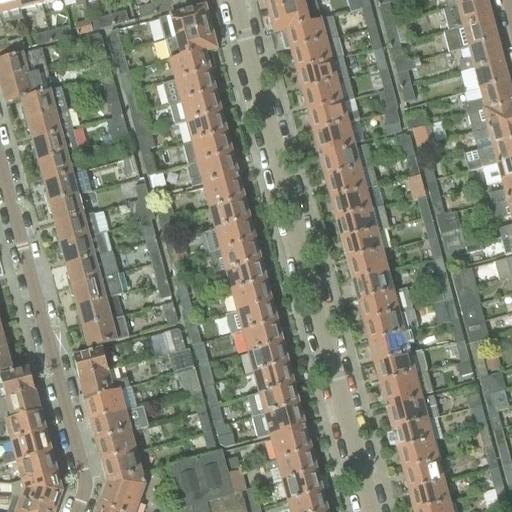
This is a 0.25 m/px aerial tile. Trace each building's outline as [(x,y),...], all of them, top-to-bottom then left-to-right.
[(0,0),(0,15),(0,17),(20,12),(17,0),(0,0)] [(17,0),(20,12),(41,6),(39,0),(17,0)] [(61,0),(62,1),(64,0),(73,0),(76,9),(85,7),(83,0),(61,0)] [(196,5),(195,0),(179,0),(182,9),(196,5)] [(263,0),(268,15),(302,6),(314,3),(313,0),(263,0)] [(367,0),(357,0),(361,12),(370,10),(367,0)] [(444,0),(447,11),(485,1),(484,0),(444,0)] [(448,33),(464,29),(491,22),(485,1),(447,11),(443,13),(448,33)] [(166,2),(152,6),(155,17),(169,13),(166,2)] [(302,6),(268,15),(273,36),(279,35),(279,34),(308,26),(318,23),(320,22),(314,3),(302,6)] [(389,5),(377,8),(382,23),(393,20),(389,5)] [(152,6),(137,10),(140,21),(155,17),(152,6)] [(169,19),(157,22),(163,43),(210,30),(204,9),(185,14),(169,19)] [(370,10),(361,12),(367,33),(375,31),(370,10)] [(111,17),(110,17),(113,28),(114,28),(127,24),(124,13),(111,17)] [(108,18),(95,21),(98,32),(111,28),(113,28),(110,17),(108,18)] [(289,47),(290,53),(338,40),(332,19),(308,26),(279,34),(279,35),(283,49),(289,47)] [(448,33),(443,35),(448,55),(469,50),(496,42),(491,22),(464,29),(448,33)] [(89,23),(74,27),(76,37),(91,33),(89,23)] [(394,26),(383,29),(389,49),(399,46),(394,26)] [(68,28),(47,34),(50,44),(71,39),(68,28)] [(210,53),(216,51),(210,30),(163,43),(168,63),(179,60),(181,59),(182,60),(210,52),(210,53)] [(375,31),(367,33),(372,54),(381,51),(375,31)] [(47,34),(32,38),(35,48),(50,44),(47,34)] [(108,36),(113,56),(121,54),(116,34),(108,36)] [(97,36),(89,39),(93,53),(101,51),(97,36)] [(290,53),(296,74),(332,64),(331,62),(343,59),(338,40),(290,53)] [(21,41),(8,44),(10,55),(24,51),(21,41)] [(461,74),(474,70),(502,63),(496,42),(469,50),(471,60),(458,63),(461,74)] [(0,57),(10,55),(8,44),(7,44),(7,46),(0,47),(0,57)] [(399,46),(389,49),(392,64),(403,61),(399,46)] [(13,59),(0,62),(0,85),(29,78),(45,73),(47,73),(41,51),(23,56),(13,59)] [(381,51),(372,54),(378,73),(386,71),(381,51)] [(168,63),(174,85),(210,75),(209,73),(215,72),(210,53),(210,52),(182,60),(181,59),(179,60),(168,63)] [(113,56),(119,76),(127,74),(121,54),(113,56)] [(95,64),(100,81),(111,78),(106,61),(95,64)] [(474,70),(479,91),(507,84),(502,63),(474,70)] [(296,74),(301,94),(337,85),(332,64),(296,74)] [(386,71),(378,73),(383,94),(392,92),(386,71)] [(0,86),(5,106),(21,102),(35,98),(51,94),(45,73),(29,78),(0,85),(0,86)] [(406,73),(396,76),(400,91),(410,88),(406,73)] [(119,76),(124,98),(132,96),(127,74),(119,76)] [(164,87),(169,108),(179,105),(215,96),(210,75),(174,85),(164,87)] [(111,78),(100,81),(103,94),(105,100),(116,97),(114,91),(111,78)] [(337,85),(301,94),(302,97),(307,115),(343,106),(353,103),(348,82),(337,85)] [(463,105),(467,117),(511,105),(511,101),(507,84),(479,91),(481,100),(463,105)] [(410,88),(400,91),(403,104),(413,101),(410,88)] [(21,113),(24,123),(66,112),(60,91),(51,94),(35,98),(21,102),(23,111),(21,113)] [(392,92),(383,94),(388,112),(396,109),(392,92)] [(124,98),(130,118),(138,116),(132,96),(124,98)] [(175,129),(185,126),(221,116),(215,96),(179,105),(169,108),(175,129)] [(116,105),(108,107),(111,122),(120,119),(116,105)] [(469,127),(471,135),(511,124),(511,105),(467,117),(469,127)] [(343,106),(307,115),(312,135),(348,125),(359,123),(356,114),(346,117),(343,106)] [(29,132),(32,143),(71,133),(66,112),(24,123),(26,131),(29,132)] [(423,113),(403,118),(407,133),(412,132),(417,131),(420,130),(428,128),(423,113)] [(130,118),(135,139),(147,136),(142,115),(138,117),(138,116),(130,118)] [(185,126),(190,146),(226,137),(221,116),(185,126)] [(397,117),(384,120),(386,129),(399,125),(399,123),(397,117)] [(109,137),(102,139),(104,146),(127,139),(122,120),(121,121),(120,119),(111,122),(105,123),(109,137)] [(511,124),(471,135),(476,153),(511,143),(511,124)] [(312,136),(318,156),(332,152),(333,156),(353,151),(353,149),(354,149),(348,126),(312,136)] [(417,131),(412,132),(416,150),(425,147),(420,130),(417,131)] [(33,156),(35,165),(67,156),(77,153),(71,133),(32,143),(35,152),(33,156)] [(135,139),(141,160),(149,157),(148,152),(154,151),(150,135),(147,136),(135,139)] [(188,169),(196,167),(232,157),(226,137),(190,146),(183,148),(188,169)] [(403,137),(395,139),(395,140),(401,161),(405,160),(413,158),(408,139),(403,137)] [(511,143),(476,153),(481,170),(511,162),(511,143)] [(128,146),(118,149),(122,163),(132,161),(128,146)] [(425,147),(416,150),(421,167),(429,165),(425,147)] [(332,152),(318,156),(325,181),(371,169),(365,148),(355,150),(354,149),(353,149),(353,151),(333,156),(332,152)] [(41,174),(43,185),(80,175),(82,174),(80,166),(71,168),(67,156),(35,165),(37,174),(41,174)] [(149,157),(141,160),(146,179),(148,179),(148,180),(154,178),(154,177),(149,157)] [(196,167),(202,189),(203,189),(202,187),(222,182),(223,186),(238,182),(232,157),(196,167)] [(405,160),(411,180),(419,178),(413,158),(405,160)] [(132,161),(122,163),(125,175),(135,173),(132,161)] [(497,176),(499,184),(511,181),(511,162),(481,170),(483,180),(497,176)] [(429,165),(421,167),(426,185),(434,183),(429,165)] [(371,169),(325,181),(330,202),(366,192),(376,190),(371,169)] [(80,175),(43,185),(46,194),(44,197),(46,206),(78,197),(75,185),(82,183),(80,175)] [(154,178),(148,180),(152,191),(164,188),(161,176),(154,178)] [(411,180),(406,182),(411,202),(416,201),(425,199),(419,178),(411,180)] [(488,197),(490,205),(511,199),(511,181),(499,184),(502,193),(488,197)] [(202,189),(208,212),(244,202),(238,182),(223,186),(222,182),(202,187),(203,189),(202,189)] [(434,183),(426,185),(431,203),(439,201),(434,183)] [(144,187),(134,190),(137,204),(148,201),(144,187)] [(366,192),(330,202),(335,222),(382,209),(376,190),(366,192)] [(52,216),(54,226),(84,218),(78,197),(46,206),(49,215),(52,216)] [(416,201),(421,221),(430,219),(425,199),(416,201)] [(511,199),(490,205),(482,208),(484,216),(491,215),(493,223),(509,219),(511,218),(511,199)] [(136,204),(127,206),(131,221),(140,218),(141,225),(149,223),(149,221),(152,220),(148,201),(137,204),(136,204)] [(439,201),(431,203),(435,219),(443,216),(439,201)] [(208,212),(213,232),(249,223),(244,202),(208,212)] [(160,225),(167,223),(173,221),(170,207),(156,210),(160,225)] [(382,209),(335,222),(341,243),(377,233),(388,230),(382,209)] [(55,238),(57,247),(98,236),(93,216),(84,218),(54,226),(57,236),(55,238)] [(443,216),(435,219),(440,238),(449,236),(443,216)] [(511,228),(497,231),(499,240),(511,236),(511,218),(509,219),(511,228)] [(421,221),(427,241),(435,239),(430,219),(421,221)] [(141,225),(146,246),(154,243),(149,223),(141,225)] [(160,225),(165,245),(172,243),(167,223),(160,225)] [(213,233),(202,236),(208,256),(219,253),(254,243),(249,223),(213,232),(213,233)] [(341,243),(346,263),(382,253),(377,233),(341,243)] [(63,258),(65,267),(111,255),(106,234),(98,236),(57,247),(60,257),(63,258)] [(449,236),(440,238),(445,254),(453,252),(449,236)] [(511,236),(499,240),(504,258),(511,255),(511,236)] [(427,241),(432,262),(441,260),(435,239),(427,241)] [(154,243),(146,246),(150,261),(158,259),(154,243)] [(165,245),(170,266),(178,264),(172,243),(165,245)] [(219,253),(224,273),(260,264),(254,243),(219,253)] [(453,252),(445,254),(448,268),(460,265),(458,259),(482,252),(480,245),(464,249),(453,252)] [(346,263),(352,283),(388,274),(382,253),(346,263)] [(66,280),(69,289),(101,280),(117,276),(111,255),(65,267),(68,278),(66,280)] [(498,282),(510,279),(511,278),(511,259),(494,264),(498,282)] [(432,262),(438,283),(446,280),(441,260),(432,262)] [(170,266),(175,287),(183,284),(178,264),(170,266)] [(224,273),(229,294),(265,284),(260,264),(224,273)] [(160,269),(152,271),(156,287),(164,285),(160,269)] [(450,276),(455,294),(475,288),(470,271),(450,276)] [(352,283),(357,304),(393,295),(388,274),(352,283)] [(101,280),(69,289),(71,298),(74,299),(77,309),(106,301),(116,298),(123,296),(117,276),(101,280)] [(442,296),(444,304),(452,301),(446,280),(438,283),(442,296)] [(175,287),(180,307),(188,305),(183,284),(175,287)] [(229,294),(235,314),(271,305),(265,284),(229,294)] [(164,285),(156,287),(159,300),(160,302),(168,300),(167,298),(167,295),(164,285)] [(455,294),(459,311),(479,305),(475,288),(455,294)] [(393,295),(357,304),(363,325),(411,312),(406,291),(393,295)] [(429,307),(444,304),(442,296),(427,300),(429,307)] [(106,301),(77,309),(79,318),(77,321),(80,330),(112,321),(121,319),(116,298),(106,301)] [(444,304),(449,324),(458,322),(452,301),(444,304)] [(435,328),(449,324),(444,304),(429,307),(435,328)] [(180,307),(185,328),(194,325),(188,305),(180,307)] [(235,314),(240,335),(276,325),(271,305),(235,314)] [(479,306),(459,311),(464,329),(484,324),(479,306)] [(411,312),(363,325),(368,345),(404,335),(416,332),(411,312)] [(171,313),(164,315),(167,330),(175,328),(176,324),(174,314),(172,314),(171,313)] [(112,321),(80,330),(82,339),(85,340),(88,351),(129,340),(123,318),(121,319),(112,321)] [(449,324),(455,345),(463,343),(458,322),(449,324)] [(484,324),(464,329),(469,347),(477,344),(488,341),(484,324)] [(190,348),(193,348),(199,346),(194,325),(185,328),(190,348)] [(240,335),(246,356),(282,346),(276,325),(240,335)] [(0,330),(0,351),(8,349),(6,340),(3,339),(0,330)] [(175,331),(168,333),(174,354),(177,353),(184,352),(179,333),(175,331)] [(368,345),(374,366),(410,356),(404,335),(368,345)] [(463,343),(455,345),(460,364),(468,362),(463,343)] [(469,347),(474,364),(482,361),(477,344),(469,347)] [(193,348),(198,368),(206,366),(201,345),(199,346),(193,348)] [(246,356),(251,376),(287,366),(282,346),(246,356)] [(0,351),(0,374),(11,371),(9,361),(11,358),(8,349),(0,351)] [(73,359),(79,380),(108,372),(102,351),(73,359)] [(184,352),(177,353),(183,374),(185,373),(193,371),(188,351),(184,352)] [(410,356),(374,366),(379,388),(425,375),(426,375),(421,354),(420,353),(410,356)] [(497,360),(484,363),(486,373),(499,369),(497,360)] [(474,364),(478,381),(486,379),(482,361),(474,364)] [(460,365),(455,366),(459,379),(472,376),(468,362),(460,364),(460,365)] [(198,368),(203,389),(212,387),(206,366),(198,368)] [(251,376),(257,397),(293,387),(287,366),(251,376)] [(0,401),(35,393),(29,371),(0,378),(0,401)] [(193,371),(185,373),(191,394),(199,392),(193,371)] [(79,380),(84,400),(113,393),(108,372),(79,380)] [(425,375),(379,388),(385,409),(421,399),(421,398),(432,395),(426,375),(425,375)] [(478,381),(483,398),(491,396),(486,379),(478,381)] [(203,389),(208,409),(217,407),(212,387),(203,389)] [(251,420),(262,417),(298,408),(293,387),(257,397),(245,400),(251,420)] [(113,393),(84,400),(91,423),(126,413),(126,411),(120,391),(116,392),(116,393),(114,394),(113,393)] [(191,394),(196,415),(205,412),(199,392),(191,394)] [(0,423),(40,413),(35,393),(0,401),(0,423)] [(477,396),(464,400),(468,412),(472,411),(481,409),(477,396)] [(483,398),(487,416),(496,414),(491,396),(483,398)] [(385,409),(391,432),(427,422),(436,420),(439,419),(433,398),(421,401),(421,399),(385,409)] [(208,409),(214,430),(223,428),(217,407),(208,409)] [(262,417),(268,440),(269,439),(269,437),(289,432),(290,436),(305,432),(298,408),(262,417)] [(126,413),(91,423),(96,443),(132,434),(148,429),(147,428),(142,409),(126,413)] [(481,409),(472,411),(477,431),(486,429),(481,409)] [(196,415),(202,435),(211,433),(205,412),(196,415)] [(0,424),(3,424),(8,444),(11,443),(11,444),(46,434),(40,413),(0,423),(0,424)] [(487,416),(492,433),(500,431),(496,414),(487,416)] [(427,422),(433,444),(442,442),(436,420),(427,422)] [(391,432),(397,453),(431,443),(432,445),(433,444),(427,422),(391,432)] [(223,428),(214,430),(216,440),(230,437),(227,426),(223,428)] [(486,429),(477,431),(482,451),(491,448),(486,429)] [(492,433),(497,451),(505,448),(500,431),(492,433)] [(268,440),(274,462),(310,452),(305,432),(290,436),(289,432),(269,437),(269,439),(268,440)] [(211,433),(202,435),(207,456),(216,454),(214,446),(211,433)] [(2,458),(1,458),(3,468),(5,468),(9,467),(14,465),(51,455),(46,434),(11,444),(11,443),(8,444),(11,455),(2,458)] [(132,434),(96,443),(101,462),(137,453),(132,434)] [(397,453),(402,473),(438,463),(433,444),(432,445),(431,443),(397,453)] [(491,448),(482,451),(488,471),(497,469),(491,448)] [(497,451),(501,468),(510,466),(505,448),(497,451)] [(207,456),(168,466),(179,511),(211,511),(218,510),(230,507),(242,503),(240,494),(232,495),(227,476),(224,463),(221,452),(216,454),(207,456)] [(277,472),(280,483),(316,473),(310,452),(274,462),(267,464),(270,474),(277,472)] [(101,462),(107,483),(142,473),(137,453),(101,462)] [(14,465),(19,484),(22,484),(22,485),(57,476),(51,455),(14,465)] [(236,460),(224,463),(227,476),(239,473),(236,460)] [(402,473),(408,494),(444,484),(438,463),(402,473)] [(501,468),(506,485),(511,483),(511,474),(510,466),(501,468)] [(497,469),(488,471),(493,492),(502,489),(497,469)] [(107,486),(99,508),(111,511),(137,511),(146,488),(142,473),(107,483),(107,486)] [(280,483),(285,503),(321,494),(316,473),(280,483)] [(12,486),(10,486),(11,500),(13,500),(15,500),(22,500),(55,511),(62,494),(57,476),(22,485),(22,484),(19,484),(12,486)] [(408,494),(412,511),(421,511),(449,504),(444,484),(408,494)] [(502,489),(493,492),(498,511),(499,511),(508,510),(502,489)] [(253,490),(244,492),(244,493),(249,511),(253,511),(259,511),(253,490)] [(285,503),(287,511),(325,511),(321,494),(285,503)] [(55,511),(22,500),(13,500),(8,511),(55,511)] [(231,511),(244,511),(242,503),(230,507),(231,511)]
